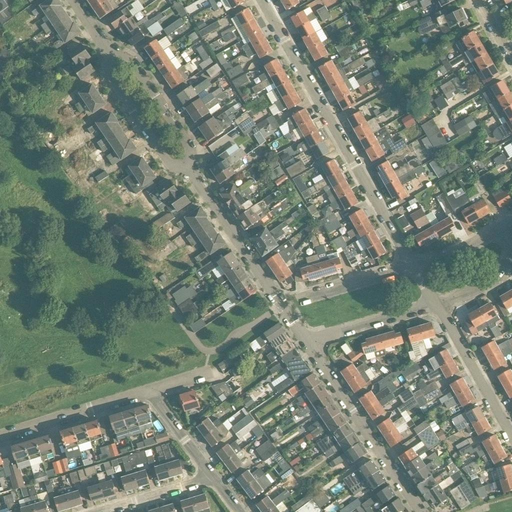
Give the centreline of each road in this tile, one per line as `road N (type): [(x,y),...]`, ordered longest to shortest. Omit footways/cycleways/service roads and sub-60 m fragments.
road 1 (residential): [(411,269),(260,0)]
road 2 (residential): [(309,346),(193,177)]
road 3 (residential): [(419,511),(309,346)]
road 4 (residential): [(193,177),(192,143),(135,60),(101,45)]
road 5 (residential): [(101,45),(107,76),(165,161),(193,177)]
road 6 (residential): [(511,441),(437,305)]
road 7 (residential): [(0,435),(148,391)]
road 8 (residential): [(309,346),(437,305)]
